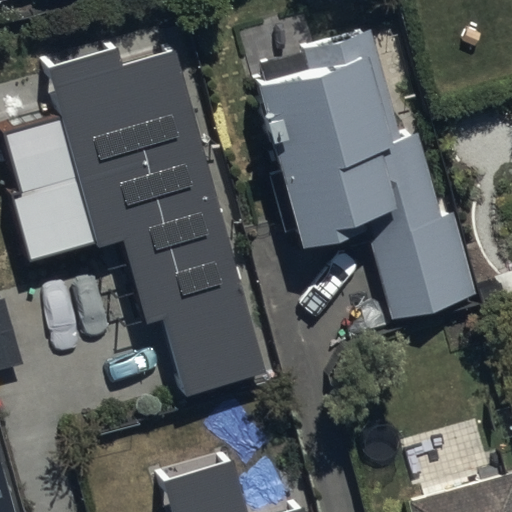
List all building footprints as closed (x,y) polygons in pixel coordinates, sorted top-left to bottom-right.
[(255,92),(249,94),(293,256),(361,237),(385,323),(473,299),(450,215),(434,219),(412,137),(394,142),(364,31),(297,50),(247,63),(255,92)] [(107,42),(38,62),(52,109),(2,124),(21,190),(10,193),(30,260),(116,236),(142,326),(158,321),(180,396),(259,373),(164,46),(112,61),(107,42)] [(123,321),(50,345),(74,419),(148,394),(123,321)] [(241,511),(224,452),(154,472),(165,511),(293,511),(291,504),(263,511),(241,511)] [(0,511),(14,511),(0,460),(0,511)] [(511,511),(511,479),(511,475),(399,505),(401,511),(511,511)]
